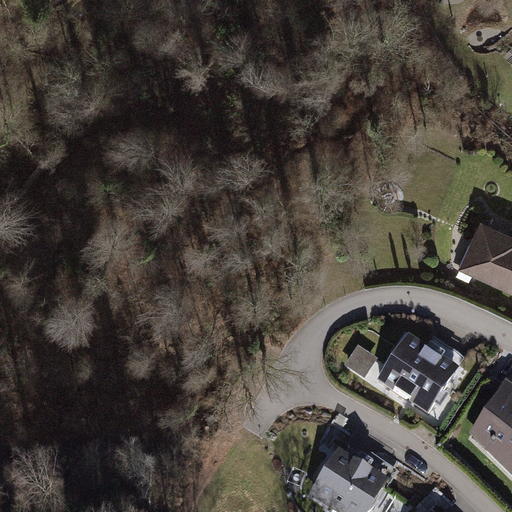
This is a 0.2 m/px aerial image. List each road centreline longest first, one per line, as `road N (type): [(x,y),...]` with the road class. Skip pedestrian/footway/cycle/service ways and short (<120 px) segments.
road 1 (residential): [(511,336),(423,300),(366,300),(326,321),(292,376)]
road 2 (residential): [(292,376),(439,463),(490,511)]
